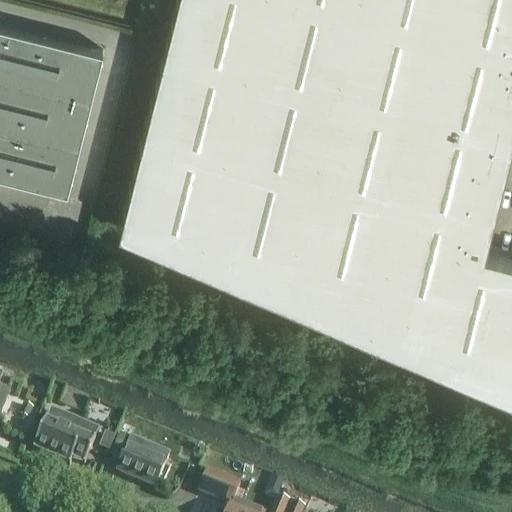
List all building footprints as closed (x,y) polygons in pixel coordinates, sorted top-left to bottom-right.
[(511,0),(175,0),(118,227),(511,395),(511,255),(484,249),(511,136),(511,0)] [(0,172),(68,190),(103,49),(0,23),(0,172)] [(21,405),(17,416),(27,421),(32,410),(21,405)] [(139,419),(127,414),(108,458),(120,463),(115,475),(153,491),(164,464),(148,457),(151,452),(142,448),(140,453),(127,448),(139,419)] [(43,423),(31,452),(32,452),(33,451),(46,457),(45,457),(54,460),(67,465),(66,467),(68,467),(70,462),(81,466),(83,467),(84,464),(88,454),(93,442),(97,432),(83,426),(79,436),(45,422),(46,421),(45,420),(44,420),(43,423)] [(103,434),(97,449),(107,454),(114,439),(103,434)] [(206,471),(196,495),(229,509),(227,511),(246,511),(231,506),(239,485),(206,471)] [(271,474),(263,497),(274,501),(283,478),(271,474)] [(271,511),(301,511),(302,511),(291,506),(291,507),(276,501),(271,511)]
